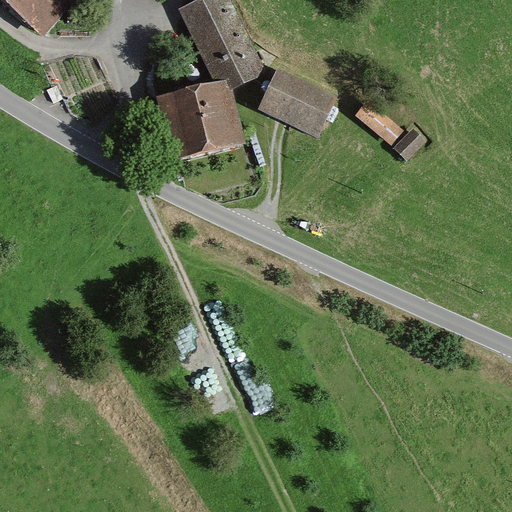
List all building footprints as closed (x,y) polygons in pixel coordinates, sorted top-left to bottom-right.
[(0,0),(0,12),(32,39),(65,0),(0,0)] [(226,0),(209,0),(181,14),(215,88),(153,101),(165,160),(239,144),(228,91),(262,75),(226,0)] [(333,104),(272,75),(256,110),(317,139),(333,104)] [(397,133),(364,107),(353,121),(385,147),(397,133)] [(424,146),(410,133),(394,151),(408,164),(424,146)]
